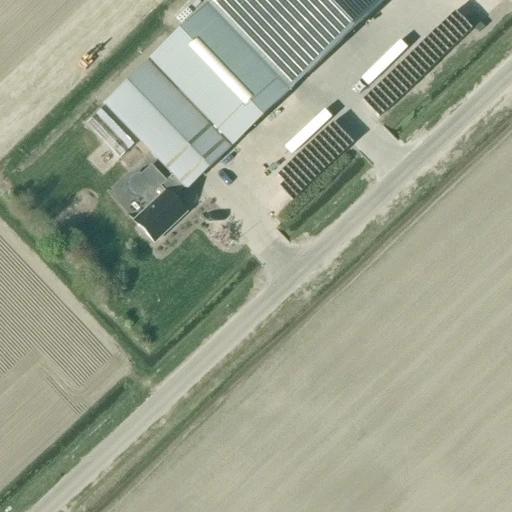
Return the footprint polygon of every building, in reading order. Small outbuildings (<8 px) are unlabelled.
[(386,0),(209,0),(205,4),(206,5),(290,93),(386,0)] [(460,3),(420,42),(430,51),(448,34),(459,45),(476,29),(465,17),(470,13),(460,3)] [(147,61),(231,149),(290,93),(206,5),(147,61)] [(131,222),(153,244),(185,213),(171,199),(182,188),(186,192),(230,150),(146,62),(102,104),(105,107),(138,142),(170,176),(165,182),(150,166),(140,175),(136,175),(132,177),(128,182),(127,187),(130,193),(135,196),(139,196),(148,206),(131,222)] [(138,142),(105,107),(85,126),(118,161),(138,142)]
